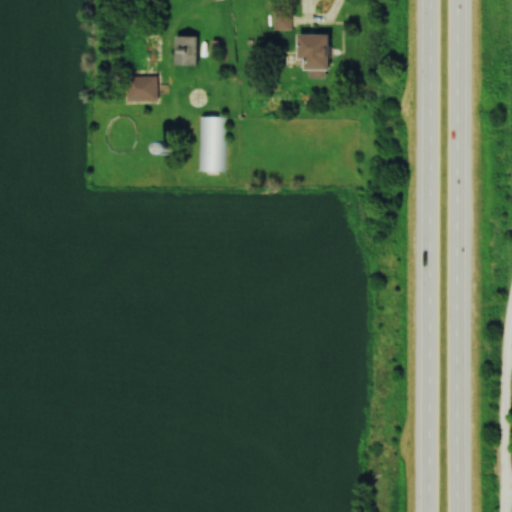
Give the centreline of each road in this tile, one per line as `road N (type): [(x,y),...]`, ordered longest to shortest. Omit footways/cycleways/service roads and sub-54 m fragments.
road 1 (trunk): [(457,511),(459,0)]
road 2 (trunk): [(429,0),(427,511)]
road 3 (residential): [(511,289),(502,511)]
